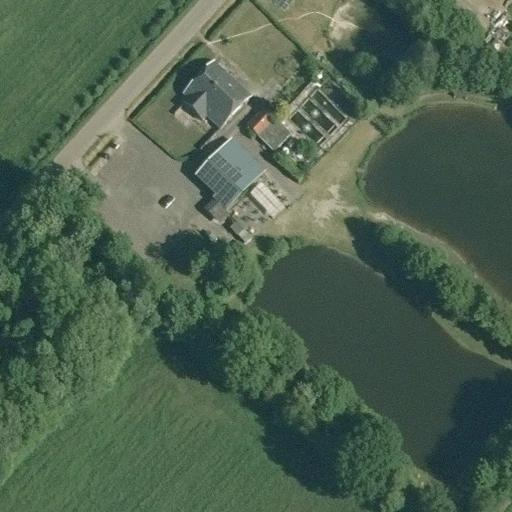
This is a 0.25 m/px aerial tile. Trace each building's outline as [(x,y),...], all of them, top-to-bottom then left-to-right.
[(285,77),(308,71),(305,60),(282,67),(285,77)] [(202,121),(206,117),(220,130),(250,98),(214,64),(184,96),(186,99),(182,103),(202,121)] [(341,108),(333,114),(341,124),(358,111),(342,90),(333,97),(341,108)] [(273,153),(290,135),(263,110),(246,128),(273,153)] [(221,241),(239,224),(233,218),(227,213),(265,172),(231,140),(202,170),(224,190),(205,211),(218,225),(211,231),(221,241)]
